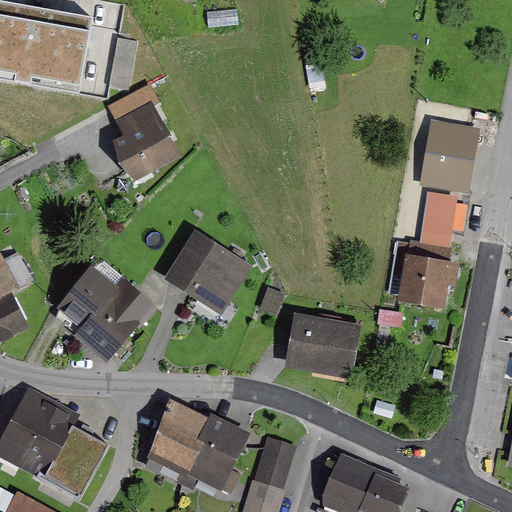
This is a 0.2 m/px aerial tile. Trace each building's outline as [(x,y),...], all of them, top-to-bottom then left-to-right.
[(96,19),(0,0),(0,80),(81,95),(96,19)] [(116,79),(134,80),(137,32),(119,30),(116,79)] [(186,155),(156,103),(113,127),(143,179),(186,155)] [(486,126),(436,118),(426,184),(475,192),(486,126)] [(462,194),(433,190),(424,250),(453,254),(462,194)] [(253,264),(199,232),(169,282),(222,314),(253,264)] [(493,308),(503,240),(481,237),(472,305),(493,308)] [(2,244),(0,245),(0,296),(14,289),(23,284),(2,244)] [(461,263),(409,255),(402,293),(455,302),(461,263)] [(152,312),(95,268),(57,319),(114,362),(152,312)] [(270,282),(265,304),(281,308),(286,286),(270,282)] [(14,289),(0,296),(0,342),(33,325),(14,289)] [(383,301),(380,315),(404,320),(407,306),(383,301)] [(361,325),(303,314),(293,365),(352,375),(361,325)] [(103,437),(30,391),(0,437),(0,448),(68,492),(103,437)] [(249,434),(172,404),(150,461),(226,491),(249,434)] [(246,508),(258,511),(279,511),(301,439),(268,429),(246,508)] [(397,511),(410,484),(347,456),(327,501),(351,511),(397,511)] [(0,478),(0,500),(9,505),(6,511),(71,511),(1,478),(0,478)]
